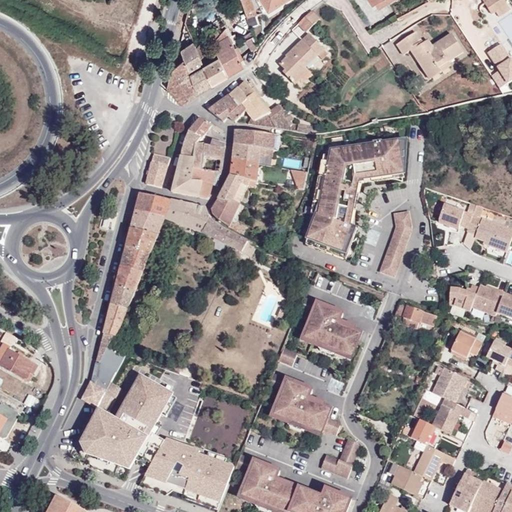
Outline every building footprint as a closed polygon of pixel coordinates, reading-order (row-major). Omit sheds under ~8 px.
[(251,0),(241,0),(247,17),(256,14),(251,0)] [(262,0),(269,10),(284,0),(262,0)] [(496,12),(507,4),(503,0),(488,0),(484,3),(492,14),(496,12)] [(511,10),(507,4),(496,12),(500,17),(511,10)] [(313,11),(299,23),(306,32),(320,19),(313,11)] [(247,17),(251,28),(260,25),(256,14),(247,17)] [(220,56),(228,74),(244,65),(241,58),(226,27),(213,42),(219,56),(220,56)] [(243,35),(251,48),(252,50),(257,45),(252,30),(243,35)] [(427,50),(423,44),(416,32),(397,45),(403,55),(411,50),(412,52),(414,51),(420,61),(419,62),(425,73),(436,65),(438,69),(448,62),(464,52),(452,34),(432,47),(427,50)] [(298,74),(305,67),(318,55),(322,59),(328,54),(309,34),(290,52),(292,55),(288,58),(287,57),(280,64),(285,70),(283,72),(295,84),(302,78),(298,74)] [(203,55),(213,42),(208,38),(198,50),(201,56),(203,55)] [(428,41),(423,44),(427,50),(432,47),(428,41)] [(181,50),(184,57),(189,70),(204,61),(201,56),(198,50),(194,42),(181,50)] [(511,58),(501,42),(486,52),(498,70),(490,76),(499,90),(511,81),(511,58)] [(204,64),(213,83),(228,74),(220,56),(219,56),(208,63),(206,64),(204,64)] [(172,69),(169,86),(183,105),(199,92),(190,72),(189,70),(184,57),(172,69)] [(451,66),(448,62),(438,69),(436,65),(425,73),(430,79),(451,66)] [(190,72),(199,92),(213,83),(204,64),(190,72)] [(308,71),(305,67),(298,74),(302,78),(308,71)] [(252,89),(246,82),(239,88),(249,98),(241,104),(247,111),(252,117),(247,124),(293,131),(290,126),(286,117),(282,111),(288,108),(285,103),(279,105),(270,112),(256,95),(259,92),(255,88),(252,89)] [(249,98),(239,88),(230,95),(239,106),(241,104),(249,98)] [(239,106),(230,95),(229,96),(224,100),(220,97),(213,102),(215,106),(210,110),(223,122),(229,116),(235,122),(247,111),(241,104),(239,106)] [(288,108),(282,111),(286,117),(291,114),(288,108)] [(201,119),(190,132),(205,136),(212,126),(201,119)] [(298,123),(297,131),(301,132),(306,133),(308,125),(298,123)] [(236,131),(234,145),(273,151),(276,135),(236,131)] [(185,146),(183,157),(195,159),(197,145),(205,136),(190,132),(185,146)] [(409,141),(334,152),(323,207),(308,245),(346,260),(357,230),(354,228),(363,184),(407,177),(409,141)] [(205,158),(223,161),(225,145),(212,142),(211,147),(205,146),(205,158)] [(173,193),(200,198),(203,183),(201,183),(205,158),(205,146),(197,145),(195,159),(183,157),(173,193)] [(234,145),(232,160),(259,165),(260,157),(272,159),(273,151),(234,145)] [(154,155),(147,185),(162,189),(171,159),(154,155)] [(203,183),(200,198),(209,200),(213,185),(218,186),(220,175),(221,175),(223,161),(205,158),(201,183),(203,183)] [(232,160),(230,176),(243,180),(257,182),(258,183),(259,165),(232,160)] [(308,188),(308,170),(296,170),(296,188),(308,188)] [(243,180),(230,176),(220,201),(212,211),(213,216),(217,220),(229,228),(241,234),(244,228),(232,222),(240,204),(233,202),(243,180)] [(257,182),(243,180),(233,202),(240,204),(240,203),(249,186),(251,187),(255,189),(257,182)] [(142,194),(137,211),(166,220),(172,201),(142,194)] [(172,201),(166,220),(194,230),(204,233),(211,221),(206,208),(172,201)] [(468,229),(473,215),(467,213),(446,205),(439,222),(459,229),(460,226),(468,229)] [(476,207),(470,205),(467,213),(473,215),(476,207)] [(482,209),(476,207),(473,215),(479,218),(482,209)] [(137,211),(135,217),(163,225),(166,220),(137,211)] [(411,212),(397,214),(398,228),(396,234),(395,234),(382,272),(396,277),(412,233),(412,232),(412,231),(413,229),(413,228),(412,227),(412,226),(411,212)] [(507,253),(511,239),(511,230),(479,218),(473,215),(468,229),(467,232),(477,235),(475,238),(484,242),(489,243),(488,246),(507,253)] [(135,217),(132,229),(158,236),(163,225),(135,217)] [(211,221),(204,233),(243,253),(248,242),(237,237),(222,229),(211,221)] [(132,229),(128,247),(151,253),(158,236),(132,229)] [(128,247),(122,267),(143,272),(151,253),(128,247)] [(122,267),(116,288),(135,293),(143,272),(122,267)] [(301,280),(307,282),(311,271),(302,267),(298,274),(302,277),(301,280)] [(467,311),(470,312),(472,308),(480,288),(472,286),(470,291),(470,293),(466,292),(460,289),(451,288),(450,306),(454,306),(457,307),(467,311)] [(486,288),(481,286),(480,288),(472,308),(495,317),(497,314),(504,294),(486,286),(486,288)] [(116,288),(112,306),(128,309),(135,293),(116,288)] [(511,296),(504,294),(497,314),(511,319),(511,296)] [(344,313),(305,298),(300,311),(313,316),(305,335),(315,339),(312,344),(320,347),(322,344),(337,349),(338,346),(347,349),(345,353),(353,356),(363,330),(341,322),(344,313)] [(408,307),(401,305),(397,315),(404,318),(408,307)] [(112,306),(105,334),(116,337),(121,327),(128,309),(112,306)] [(465,318),(467,311),(457,307),(454,306),(451,314),(465,318)] [(408,307),(404,318),(402,324),(418,330),(420,323),(424,312),(408,307)] [(424,312),(420,323),(434,327),(436,320),(447,324),(448,320),(424,312)] [(477,356),(483,344),(461,333),(452,351),(467,359),(470,353),(477,356)] [(98,365),(100,365),(110,346),(116,337),(105,334),(98,365)] [(506,365),(511,352),(511,350),(505,347),(507,344),(497,339),(487,358),(499,364),(496,369),(503,372),(506,365)] [(337,349),(322,344),(320,347),(320,348),(335,354),(335,353),(344,357),(345,353),(347,349),(338,346),(337,349)] [(38,365),(3,346),(0,350),(0,366),(29,383),(38,365)] [(110,346),(100,365),(95,385),(87,401),(98,408),(106,394),(111,384),(127,356),(110,346)] [(299,354),(285,348),(280,361),(293,367),(299,354)] [(444,368),(432,393),(445,399),(455,404),(459,397),(457,396),(465,378),(444,368)] [(313,390),(274,375),(269,388),(283,393),(275,412),(284,416),(282,421),(290,424),(291,421),(306,427),(308,423),(316,427),(315,430),(323,433),(323,431),(337,437),(340,427),(341,426),(341,425),(341,424),(340,424),(340,423),(339,423),(329,419),(333,408),(311,399),(313,390)] [(467,379),(465,378),(457,396),(459,397),(467,379)] [(125,407),(157,426),(172,398),(141,380),(125,407)] [(111,384),(106,394),(113,398),(116,399),(121,390),(111,384)] [(113,398),(106,394),(98,408),(105,411),(113,398)] [(511,399),(503,395),(496,409),(511,417),(511,399)] [(445,399),(433,426),(436,428),(451,435),(460,415),(468,419),(472,412),(467,409),(457,405),(455,404),(445,399)] [(0,436),(3,439),(7,438),(20,417),(18,413),(2,404),(0,406),(0,436)] [(92,469),(125,481),(136,461),(152,434),(157,426),(125,407),(117,421),(107,415),(105,419),(98,415),(79,451),(85,463),(92,469)] [(511,423),(511,417),(496,409),(493,417),(511,425),(511,424),(511,423)] [(291,421),(290,424),(289,426),(304,432),(305,431),(313,434),(315,430),(316,427),(308,423),(306,427),(291,421)] [(420,421),(412,438),(417,441),(428,446),(436,428),(433,426),(420,421)] [(150,469),(166,442),(152,434),(136,461),(150,469)] [(183,498),(218,511),(235,468),(199,455),(201,452),(167,440),(166,442),(150,469),(140,486),(167,496),(173,491),(184,495),(183,498)] [(341,461),(327,456),(322,469),(348,480),(360,450),(361,449),(361,448),(361,447),(361,446),(360,446),(360,445),(359,445),(353,442),(349,441),(341,461)] [(414,473),(422,477),(431,481),(441,461),(453,468),(457,460),(428,446),(417,441),(414,447),(424,453),(414,473)] [(511,448),(511,445),(505,442),(500,451),(509,455),(511,448)] [(281,472),(242,456),(237,469),(250,474),(243,493),(252,497),(250,502),(257,505),(256,507),(267,511),(268,510),(273,511),(347,511),(353,500),(327,490),(321,497),(280,480),(281,472)] [(400,466),(391,485),(417,497),(423,484),(420,483),(422,477),(414,473),(400,466)] [(463,511),(468,511),(471,506),(479,491),(474,489),(478,481),(465,475),(450,505),(463,511)] [(502,511),(504,509),(497,505),(504,491),(484,481),(483,484),(479,491),(471,506),(483,511),(502,511)] [(474,489),(479,491),(483,484),(478,481),(474,489)] [(511,511),(511,491),(504,509),(502,511),(511,511)] [(406,511),(396,507),(399,500),(388,495),(380,511),(406,511)] [(84,511),(58,498),(50,511),(84,511)]
